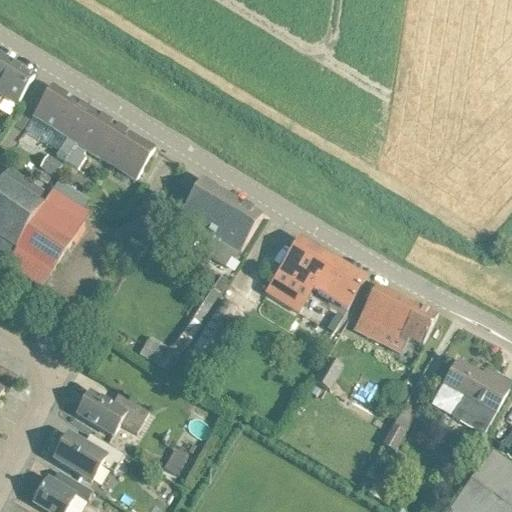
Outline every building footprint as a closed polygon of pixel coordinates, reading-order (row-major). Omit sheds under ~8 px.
[(0,113),(9,119),(34,78),(0,57),(0,113)] [(65,165),(95,115),(52,89),(33,120),(68,142),(56,160),(65,165)] [(136,183),(155,152),(95,115),(65,165),(77,173),(84,161),(81,159),(85,152),(136,183)] [(48,158),(40,171),(55,180),(63,167),(48,158)] [(0,255),(8,261),(50,198),(8,170),(0,182),(0,255)] [(236,262),(241,255),(252,236),(262,219),(201,181),(176,223),(211,244),(203,257),(224,270),(231,259),(236,262)] [(42,292),(53,275),(90,216),(53,192),(50,198),(8,261),(10,262),(5,268),(42,292)] [(355,299),(365,282),(300,242),(290,259),(281,273),(267,297),(297,316),(312,291),(346,313),(355,299)] [(77,296),(91,264),(81,260),(67,291),(77,296)] [(201,327),(220,297),(219,296),(227,283),(221,279),(193,321),(189,319),(170,349),(168,351),(150,340),(139,358),(170,376),(181,356),(181,357),(200,326),(201,327)] [(422,349),(429,337),(438,319),(377,288),(368,306),(354,332),(401,356),(408,342),(422,349)] [(211,379),(217,368),(248,317),(221,301),(184,362),(211,379)] [(329,393),(343,369),(329,360),(314,384),(329,393)] [(484,438),(499,411),(509,394),(456,364),(431,409),(484,438)] [(373,366),(361,388),(383,400),(395,377),(373,366)] [(112,409),(90,396),(76,418),(113,440),(120,428),(136,438),(149,417),(118,398),(112,409)] [(394,454),(405,435),(393,428),(382,447),(394,454)] [(511,454),(511,433),(502,448),(511,454)] [(69,439),(54,463),(92,485),(101,469),(113,477),(124,458),(107,448),(94,440),(88,450),(83,448),(69,439)] [(511,511),(511,469),(492,456),(452,511),(511,511)] [(380,503),(382,500),(385,489),(382,478),(373,470),(371,468),(359,490),(380,503)] [(47,482),(33,506),(43,511),(82,511),(92,495),(77,485),(59,475),(53,486),(47,482)]
